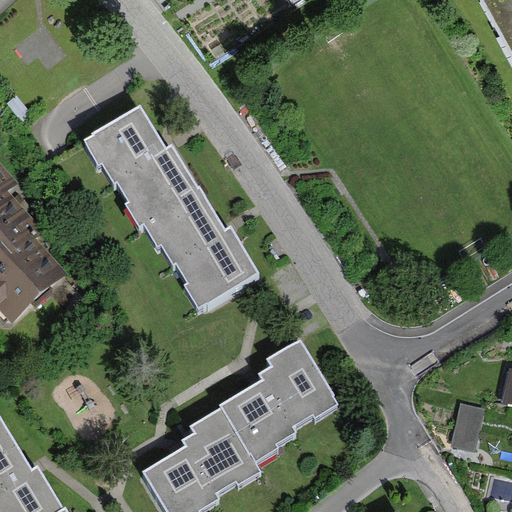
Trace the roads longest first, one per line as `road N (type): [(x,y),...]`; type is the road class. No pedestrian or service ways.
road 1 (residential): [(380,383),(284,215),(163,48),(118,0)]
road 2 (residential): [(380,383),(511,301)]
